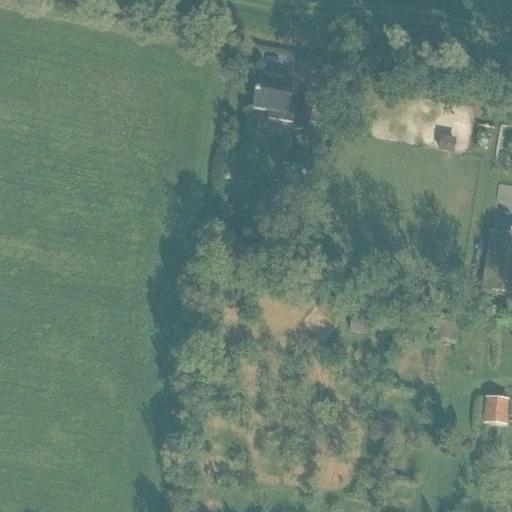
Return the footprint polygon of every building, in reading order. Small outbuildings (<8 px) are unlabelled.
[(298,104),(290,103),(293,86),(259,79),(253,111),(268,113),(267,122),(293,126),(292,132),(307,135),(313,106),(298,103),(298,104)] [(442,140),(440,152),(452,154),(454,142),(442,140)] [(291,200),(300,171),(282,166),(277,184),(273,183),(267,204),(289,209),(291,200)] [(511,297),(511,237),(490,233),(481,293),(511,297)] [(245,262),(245,263),(267,266),(267,265),(270,245),(249,241),(245,262)] [(504,402),(485,401),(484,417),(503,419),(504,402)]
